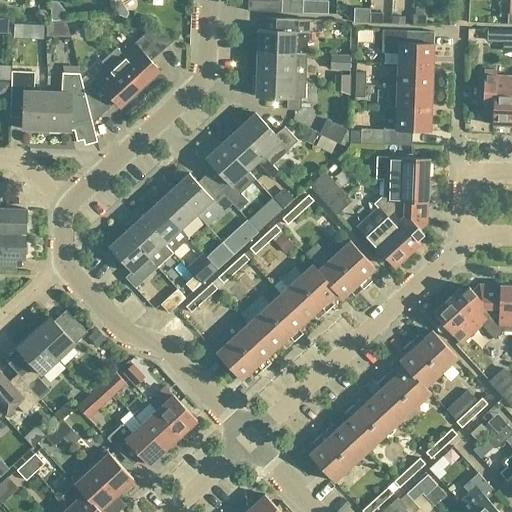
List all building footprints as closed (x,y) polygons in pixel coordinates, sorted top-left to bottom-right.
[(266,14),(281,15),(281,3),(267,3),(266,14)] [(382,26),(382,16),(369,15),(369,26),(382,26)] [(412,17),(412,27),(425,28),(425,17),(412,17)] [(294,56),(306,56),(308,22),(265,20),(265,32),(258,32),(257,54),(294,56)] [(13,25),(13,39),(23,39),(23,25),(13,25)] [(486,31),(485,43),(503,44),(504,32),(486,31)] [(397,67),(432,68),(433,46),(405,45),(406,33),(382,32),(381,55),(398,55),(397,67)] [(123,58),(116,50),(108,57),(139,91),(159,73),(150,63),(160,55),(144,37),(134,46),(135,47),(123,58)] [(294,56),(257,54),(255,54),(253,56),(252,67),(254,70),(256,70),(256,76),(293,78),(301,79),(305,80),(306,67),(306,56),(294,56)] [(119,109),(139,91),(108,57),(100,64),(107,72),(96,83),(93,80),(83,90),(91,121),(92,125),(115,104),(119,109)] [(331,70),(347,70),(348,58),(332,57),(331,70)] [(432,68),(397,67),(397,78),(388,78),(387,88),(431,90),(432,68)] [(492,127),(511,127),(511,78),(495,78),(496,73),(484,72),(483,115),(493,115),(492,127)] [(45,132),(46,94),(34,93),(34,74),(11,73),(10,97),(23,98),(22,131),(45,132)] [(355,74),(354,87),(365,87),(365,74),(355,74)] [(61,94),(46,94),(45,132),(70,133),(70,126),(91,121),(83,90),(79,76),(62,75),(61,94)] [(301,79),(293,78),(256,76),(256,78),(252,78),(251,96),(255,96),(255,99),(286,100),(286,112),(300,112),(301,100),(305,101),(305,80),(301,79)] [(365,87),(354,87),(354,99),(364,100),(365,87)] [(387,88),(386,110),(431,111),(431,90),(387,88)] [(431,111),(386,110),(383,110),(382,147),(411,148),(412,133),(430,134),(431,111)] [(238,130),(271,167),(297,143),(284,129),(275,137),(254,115),(238,130)] [(319,136),(339,146),(346,131),(326,122),(319,136)] [(222,145),(247,173),(256,164),(271,181),(278,174),(271,167),(238,130),(222,145)] [(349,145),(360,146),(360,133),(350,133),(349,145)] [(222,145),(205,160),(227,185),(219,192),(231,206),(238,213),(248,204),(241,197),(256,183),(247,173),(222,145)] [(427,205),(429,161),(377,159),(376,180),(382,181),(381,198),(373,206),(377,210),(357,229),(394,270),(420,245),(417,241),(423,236),(420,232),(426,226),(423,222),(424,213),(425,213),(425,205),(427,205)] [(336,216),(350,203),(324,174),(309,187),(336,216)] [(231,206),(219,192),(211,200),(188,176),(172,191),(196,217),(207,229),(231,206)] [(180,231),(196,217),(172,191),(156,205),(180,231)] [(307,197),(281,221),(287,227),(313,203),(307,197)] [(271,199),(247,221),(258,233),(282,211),(271,199)] [(177,246),(171,239),(180,231),(156,205),(140,220),(164,246),(172,255),(177,251),(177,246)] [(0,235),(25,236),(25,227),(28,224),(28,216),(25,214),(26,211),(0,210),(0,235)] [(124,234),(149,260),(148,260),(156,269),(172,255),(164,246),(140,220),(124,234)] [(254,257),(280,233),(275,227),(249,251),(254,257)] [(124,234),(108,249),(131,275),(125,280),(134,290),(156,269),(148,260),(149,260),(124,234)] [(25,236),(0,235),(0,272),(15,273),(16,261),(24,261),(24,259),(26,256),(27,248),(24,246),(25,236)] [(358,286),(362,291),(368,285),(364,280),(375,271),(349,243),(317,272),(312,266),(215,355),(241,383),(257,368),(261,373),(268,366),(263,362),(289,339),(293,343),(299,337),(295,333),(320,310),(325,314),(331,308),(327,304),(336,295),(342,301),(358,286)] [(222,286),(248,262),(243,256),(217,280),(222,286)] [(201,286),(209,278),(202,270),(194,278),(201,286)] [(185,286),(192,294),(201,286),(194,278),(185,286)] [(216,291),(211,285),(185,309),(190,315),(216,291)] [(482,290),(479,287),(472,293),(468,289),(462,295),(459,291),(432,316),(460,346),(481,327),(494,342),(503,333),(511,333),(511,288),(499,288),(499,289),(491,289),(491,290),(482,290)] [(185,300),(177,292),(160,307),(168,315),(185,300)] [(78,326),(66,337),(49,319),(33,335),(57,361),(87,335),(78,326)] [(425,390),(457,360),(431,333),(415,347),(411,343),(405,349),(409,353),(398,363),(404,369),(389,382),(385,378),(378,384),(382,388),(357,412),(353,407),(346,413),(350,418),(325,441),(321,436),(314,442),(319,447),(308,456),(334,484),(430,396),(425,390)] [(57,361),(33,335),(16,350),(32,368),(20,380),(22,382),(28,388),(57,361)] [(143,379),(132,367),(129,363),(120,372),(134,387),(143,379)] [(511,380),(503,371),(489,384),(511,409),(511,380)] [(0,415),(3,418),(16,407),(24,416),(40,402),(28,388),(22,382),(13,390),(0,375),(0,415)] [(103,386),(113,397),(125,386),(115,375),(103,386)] [(113,397),(103,386),(78,408),(88,419),(113,397)] [(149,404),(156,412),(180,438),(196,423),(165,389),(149,404)] [(454,421),(475,402),(467,393),(446,412),(454,421)] [(455,424),(461,430),(487,406),(481,400),(455,424)] [(140,427),(164,453),(180,438),(156,412),(140,427)] [(53,430),(62,441),(71,432),(62,422),(53,430)] [(164,453),(140,427),(131,435),(122,425),(106,440),(118,454),(127,445),(148,468),(164,453)] [(477,443),(487,433),(480,426),(470,436),(477,443)] [(511,436),(511,432),(507,427),(498,435),(505,443),(511,436)] [(62,441),(53,430),(44,438),(53,449),(62,441)] [(425,455),(430,461),(456,437),(451,431),(425,455)] [(505,443),(498,435),(489,443),(496,451),(505,443)] [(507,484),(510,481),(511,483),(511,450),(510,448),(510,449),(511,451),(511,456),(503,464),(507,468),(499,475),(507,484)] [(106,452),(88,469),(115,498),(133,482),(106,452)] [(25,464),(34,475),(44,467),(34,456),(25,464)] [(425,466),(419,460),(393,484),(399,490),(425,466)] [(25,464),(16,473),(25,483),(34,475),(25,464)] [(88,469),(72,483),(98,511),(118,511),(124,507),(115,498),(88,469)] [(466,511),(496,511),(487,501),(495,494),(477,475),(461,490),(469,499),(461,506),(464,509),(466,511)] [(414,488),(422,496),(424,499),(437,488),(427,477),(414,488)] [(0,496),(7,503),(22,488),(12,478),(0,490),(0,496)] [(98,511),(72,483),(55,498),(64,508),(65,507),(68,511),(98,511)] [(406,496),(413,504),(422,496),(414,488),(406,496)] [(374,511),(393,495),(387,489),(362,511),(374,511)] [(248,511),(247,511),(277,511),(264,497),(248,511)]
